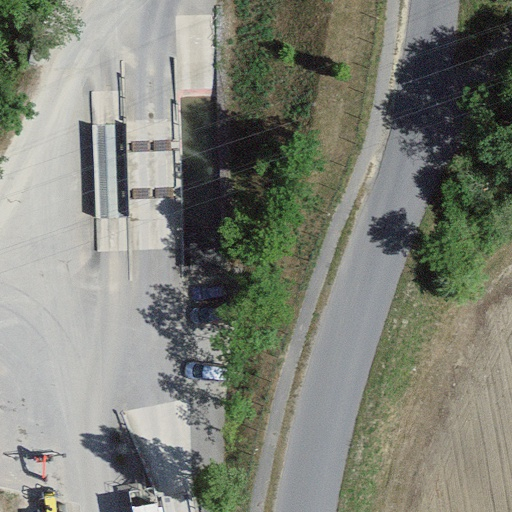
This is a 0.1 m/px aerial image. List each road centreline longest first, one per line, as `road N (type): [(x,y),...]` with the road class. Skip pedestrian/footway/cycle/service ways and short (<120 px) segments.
road 1 (track): [(134,511),(63,237),(69,97),(122,0)]
road 2 (unclassified): [(290,511),(316,392),(412,130),(432,0)]
road 3 (track): [(412,130),(511,33)]
